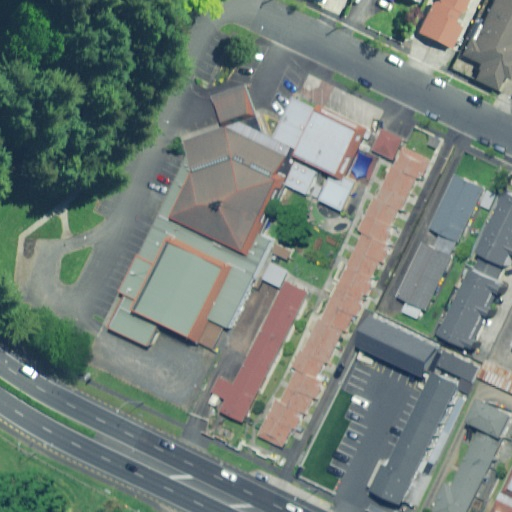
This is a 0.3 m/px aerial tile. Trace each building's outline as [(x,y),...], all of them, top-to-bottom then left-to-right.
[(436,0),(419,33),(451,50),(464,26),(458,23),(470,0),(436,0)] [(511,0),(494,0),(475,39),(471,37),(462,55),(482,65),(475,79),(498,91),(505,77),(510,80),(511,75),(511,0)] [(264,233),(288,181),(346,209),(360,179),(349,174),(372,126),(323,103),(321,106),(297,95),(278,135),(267,130),(257,103),(250,82),(216,93),(223,113),(227,124),(188,138),(192,149),(123,289),(129,292),(113,325),(152,344),(163,323),(215,348),(226,324),(232,327),(275,238),(264,233)] [(387,126),(376,148),(398,158),(408,137),(387,126)] [(442,161),(414,147),(272,442),(300,456),(442,161)] [(494,191),(465,177),(439,231),(468,244),(494,191)] [(511,210),(489,259),(511,270),(511,210)] [(279,242),(274,251),(290,258),(295,249),(279,242)] [(460,260),(432,246),(406,301),(434,314),(460,260)] [(273,260),(264,277),(282,286),(291,269),(273,260)] [(511,287),(511,284),(487,273),(454,342),(480,354),(511,287)] [(324,294),(297,281),(247,386),(231,379),(223,395),(239,403),(233,414),(260,427),(324,294)] [(511,372),(489,362),(481,378),(511,391),(511,372)] [(477,391),(445,375),(387,495),(419,511),(477,391)] [(511,411),(496,404),(483,431),(511,444),(511,411)] [(482,511),(511,450),(511,444),(490,434),(464,488),(455,484),(441,511),(482,511)] [(511,511),(511,474),(494,511),(511,511)]
